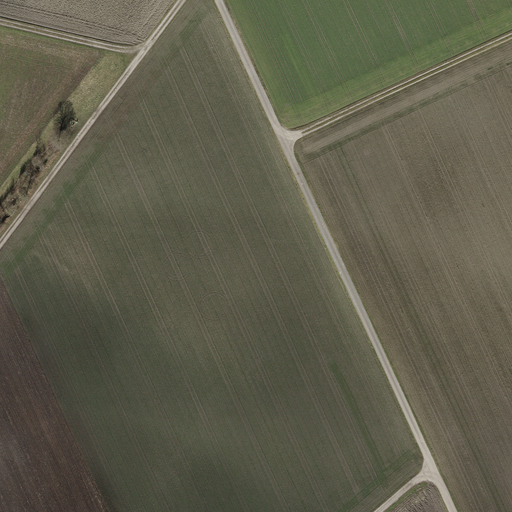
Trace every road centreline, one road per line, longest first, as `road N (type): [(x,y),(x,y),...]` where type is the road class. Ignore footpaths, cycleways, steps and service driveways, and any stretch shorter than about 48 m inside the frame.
road 1 (track): [(218,0),(452,511)]
road 2 (track): [(181,0),(0,241)]
road 3 (track): [(284,142),(511,36)]
road 4 (track): [(0,19),(143,51)]
